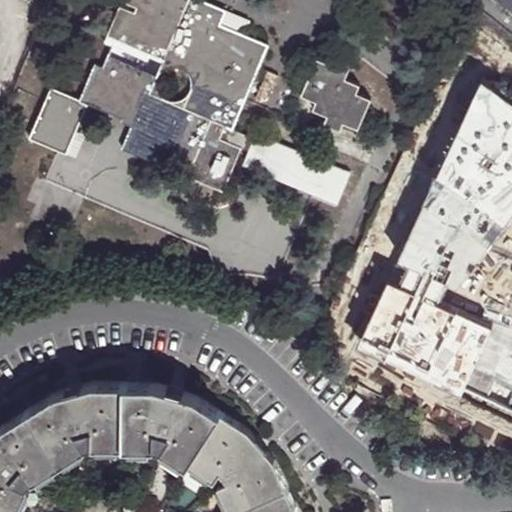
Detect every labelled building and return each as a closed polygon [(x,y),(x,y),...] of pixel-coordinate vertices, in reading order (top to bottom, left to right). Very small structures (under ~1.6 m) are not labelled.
[(253,85),(269,47),(248,38),(246,41),(244,39),(225,31),(222,29),(229,12),(199,0),(116,0),(136,9),(134,14),(120,6),(118,12),(107,35),(104,43),(112,46),(103,68),(94,65),(79,101),(87,104),(116,116),(123,119),(126,112),(135,116),(132,123),(120,149),(130,152),(153,163),(157,164),(160,156),(188,169),(185,176),(193,180),(217,191),(221,193),(241,148),(220,139),(225,128),(233,131),(249,95),(253,85)] [(107,35),(118,12),(109,9),(99,32),(107,35)] [(231,14),(225,31),(244,39),(250,22),(231,14)] [(318,61),(302,97),(316,104),(313,111),(328,118),(325,125),(339,132),(343,124),(358,130),(370,102),(356,96),(360,87),(345,80),(351,66),(335,59),(332,67),(318,61)] [(258,86),(253,85),(249,95),(254,96),(258,86)] [(87,104),(79,101),(50,88),(28,138),(65,154),(84,110),(87,104)] [(112,122),(116,116),(87,104),(84,110),(112,122)] [(123,119),(132,123),(135,116),(126,112),(123,119)] [(443,186),(465,197),(471,186),(479,191),(507,132),(475,117),(443,186)] [(263,143),(233,131),(225,128),(220,139),(241,148),(242,146),(259,152),(263,143)] [(340,177),(263,143),(259,152),(253,165),(331,198),(340,177)] [(150,170),(153,163),(130,152),(126,159),(150,170)] [(215,196),(217,191),(193,180),(191,187),(215,196)] [(511,251),(478,235),(480,229),(455,217),(423,281),(511,323),(511,251)] [(91,442),(127,442),(127,381),(96,381),(57,391),(30,408),(63,459),(91,442)] [(162,443),(189,461),(222,410),(197,393),(159,382),(127,381),(127,442),(162,443)] [(63,459),(30,408),(3,425),(0,428),(0,500),(18,509),(33,478),(63,459)] [(221,484),(233,511),(289,486),(276,458),(249,427),(222,410),(189,461),(216,478),(222,469),(231,479),(221,484)] [(300,511),(289,486),(233,511),(300,511)] [(16,511),(18,509),(0,500),(0,511),(16,511)]
